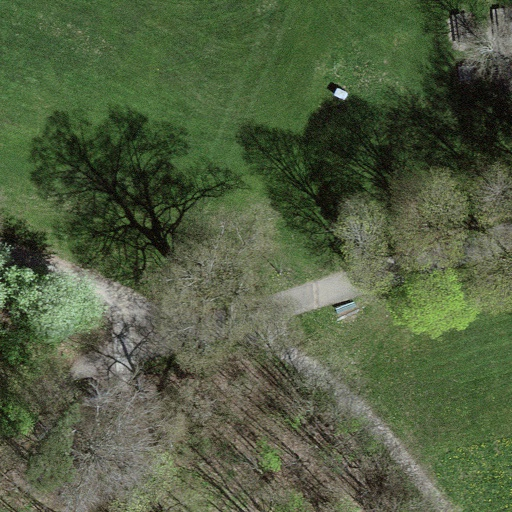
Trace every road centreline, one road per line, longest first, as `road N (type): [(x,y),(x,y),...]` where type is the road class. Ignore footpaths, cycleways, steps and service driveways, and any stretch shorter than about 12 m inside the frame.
road 1 (track): [(441,511),(256,311)]
road 2 (track): [(511,236),(256,311)]
road 3 (track): [(170,315),(0,406)]
